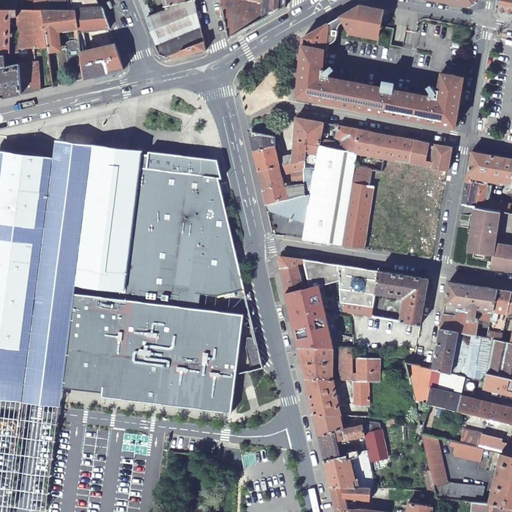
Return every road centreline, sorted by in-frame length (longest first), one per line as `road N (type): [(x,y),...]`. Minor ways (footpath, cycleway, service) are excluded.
road 1 (secondary): [(254,244),(316,511)]
road 2 (residential): [(230,125),(288,104),(464,139)]
road 3 (residential): [(439,269),(254,244)]
road 4 (secondary): [(152,82),(0,118)]
road 5 (residential): [(464,139),(439,269)]
road 6 (residential): [(464,139),(485,19)]
road 7 (secondary): [(230,125),(254,244)]
